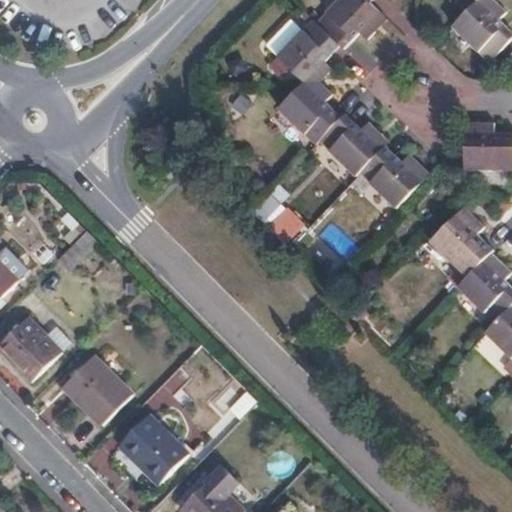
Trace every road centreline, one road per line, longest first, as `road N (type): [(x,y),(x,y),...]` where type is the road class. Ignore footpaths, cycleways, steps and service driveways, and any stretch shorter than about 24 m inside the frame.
road 1 (residential): [(418,511),(122,213)]
road 2 (residential): [(0,413),(97,511)]
road 3 (residential): [(163,36),(38,92)]
